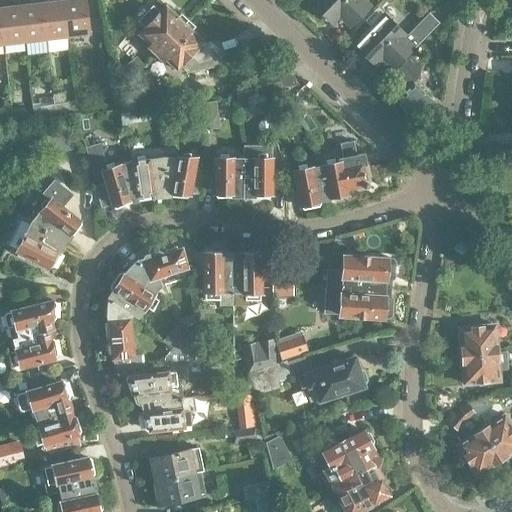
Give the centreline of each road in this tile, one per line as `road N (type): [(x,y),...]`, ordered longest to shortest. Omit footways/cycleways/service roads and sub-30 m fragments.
road 1 (residential): [(133,511),(82,349),(77,307),(94,258),(118,233),(158,218),(286,232),(337,224),(442,185)]
road 2 (residential): [(446,511),(420,468),(408,382),(430,218),(442,185)]
road 3 (residential): [(442,185),(245,0)]
road 4 (residential): [(442,185),(474,0)]
